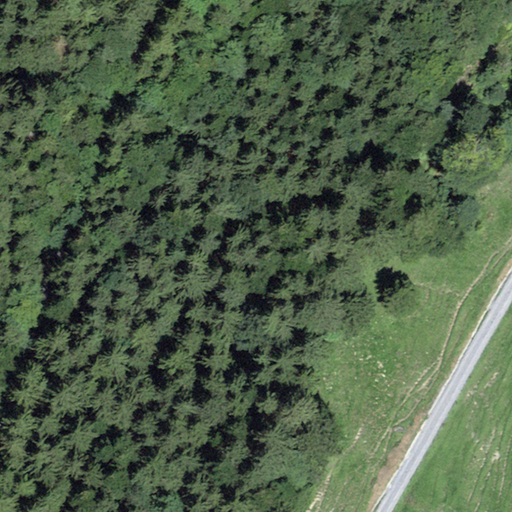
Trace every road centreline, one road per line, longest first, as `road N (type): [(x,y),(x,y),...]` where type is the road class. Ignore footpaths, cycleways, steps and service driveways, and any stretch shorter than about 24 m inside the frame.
road 1 (track): [(177,0),(31,281),(0,436)]
road 2 (track): [(387,511),(511,286)]
